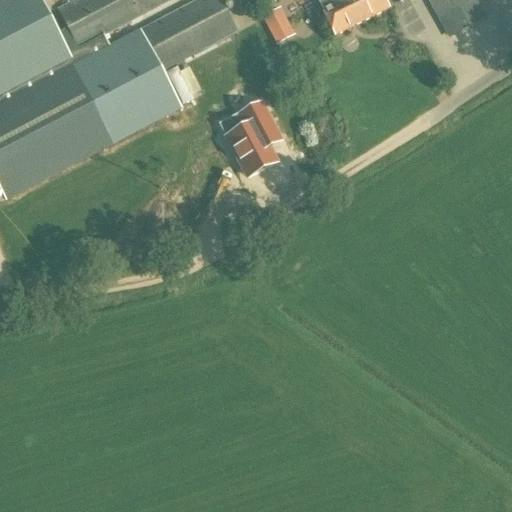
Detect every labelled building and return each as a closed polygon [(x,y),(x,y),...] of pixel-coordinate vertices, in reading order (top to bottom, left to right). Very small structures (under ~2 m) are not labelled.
[(238,34),(237,33),(219,0),(198,0),(95,54),(90,45),(79,50),(70,55),(40,0),(0,0),(0,182),(8,199),(113,143),(114,144),(114,145),(181,110),(162,74),(238,34)] [(90,45),(173,0),(81,0),(59,12),(79,50),(90,45)] [(388,11),(381,0),(272,0),(274,3),(280,0),(318,0),(324,12),(322,13),(334,38),(388,11)] [(428,0),(440,22),(479,0),(428,0)] [(410,27),(423,22),(416,5),(403,11),(410,27)] [(276,46),(294,36),(280,9),(262,19),(276,46)] [(232,127),(232,174),(264,174),(264,155),(278,155),(278,113),(253,113),(253,127),(232,127)]
